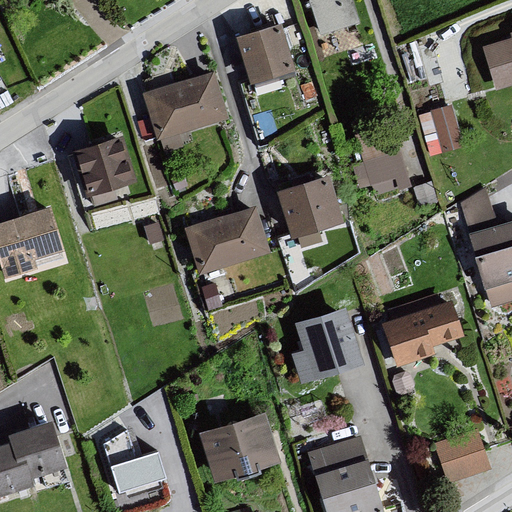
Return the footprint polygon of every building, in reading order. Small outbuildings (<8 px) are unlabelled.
[(349,0),(307,0),(319,39),(358,29),(349,0)] [(279,30),(229,40),(247,88),(290,75),(279,30)] [(511,34),(508,35),(508,43),(480,50),(491,89),(511,85),(511,34)] [(214,72),(143,92),(155,138),(227,119),(214,72)] [(429,148),(463,141),(454,97),(421,104),(429,148)] [(361,124),(370,174),(392,170),(394,182),(409,179),(400,132),(379,136),(377,121),(361,124)] [(123,139),(70,155),(86,197),(136,183),(123,139)] [(324,180),(271,195),(287,240),(338,226),(324,180)] [(50,212),(0,225),(0,277),(1,281),(33,274),(31,265),(59,256),(50,212)] [(255,213),(182,232),(195,281),(268,259),(255,213)] [(511,224),(465,237),(490,312),(511,306),(511,224)] [(449,298),(378,322),(394,369),(436,356),(432,345),(461,336),(449,298)] [(346,306),(294,321),(302,349),(291,352),(300,385),(363,367),(346,306)] [(264,418),(196,437),(210,486),(278,467),(264,418)] [(62,468),(47,424),(5,437),(7,445),(12,467),(23,463),(29,481),(62,468)] [(128,429),(104,442),(119,491),(167,477),(159,449),(136,455),(128,429)] [(475,436),(432,451),(446,487),(487,475),(475,436)] [(377,511),(358,442),(308,456),(324,511),(377,511)] [(12,467),(7,445),(0,447),(0,494),(31,488),(29,481),(23,463),(12,467)]
